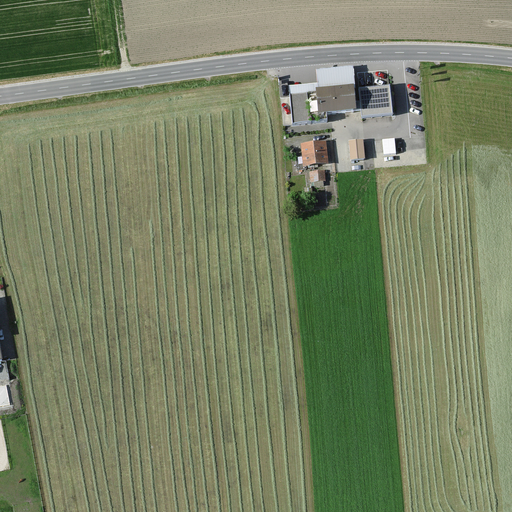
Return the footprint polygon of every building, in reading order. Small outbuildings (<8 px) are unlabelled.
[(353,69),(317,73),(318,87),(289,90),(293,129),(311,127),(310,119),(358,114),(353,69)] [(390,88),(359,92),(363,121),(394,117),(390,88)] [(383,139),(384,154),(397,153),(395,138),(383,139)] [(350,144),(351,163),(365,162),(363,143),(350,144)] [(304,169),(328,166),(326,144),(301,147),(304,169)] [(311,185),(325,184),(324,173),(310,174),(311,185)] [(0,403),(12,402),(8,380),(0,381),(0,403)]
